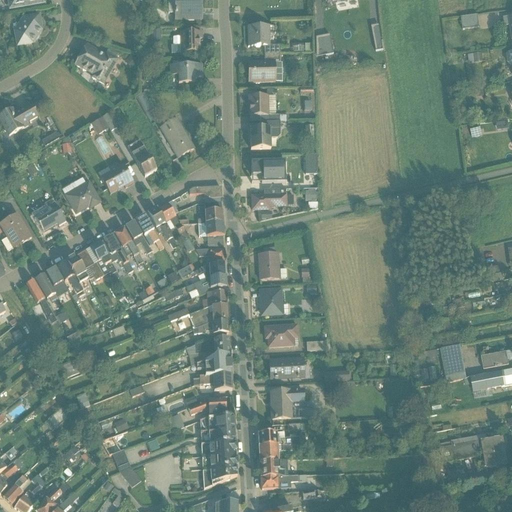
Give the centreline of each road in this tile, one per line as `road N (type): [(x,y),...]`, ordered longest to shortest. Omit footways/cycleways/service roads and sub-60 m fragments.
road 1 (residential): [(248,511),(226,162)]
road 2 (residential): [(0,288),(226,162)]
road 3 (residential): [(226,162),(223,0)]
road 4 (residential): [(64,0),(59,45),(0,89)]
